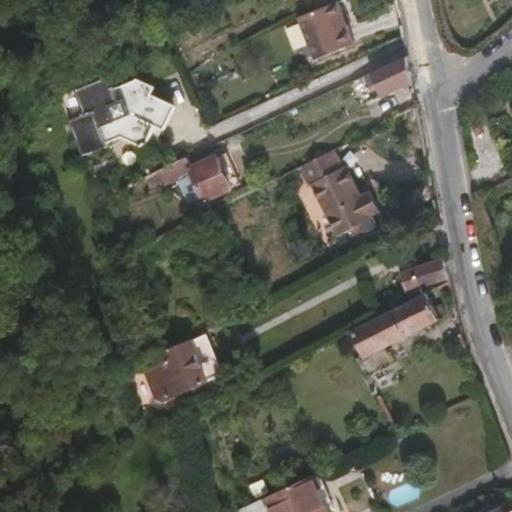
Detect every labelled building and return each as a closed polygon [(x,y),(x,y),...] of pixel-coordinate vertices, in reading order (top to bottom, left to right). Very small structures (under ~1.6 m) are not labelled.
[(347,19),(339,3),(302,21),(310,37),(347,19)] [(120,54),(162,33),(153,15),(111,35),(120,54)] [(358,43),(347,19),(310,37),(321,61),(358,43)] [(414,82),(409,54),(371,72),(383,96),(414,82)] [(83,145),(167,105),(169,99),(152,93),(155,84),(141,78),(115,89),(109,79),(63,98),(83,145)] [(113,144),(124,138),(141,144),(144,147),(154,143),(151,138),(157,124),(160,124),(167,105),(83,145),(88,159),(114,148),(113,144)] [(377,185),(372,177),(362,159),(359,160),(349,142),(317,160),(326,179),(329,177),(357,226),(389,208),(388,207),(396,203),(385,180),(377,185)] [(233,189),(219,158),(194,169),(189,158),(167,169),(173,183),(181,180),(190,200),(204,194),(207,200),(233,189)] [(425,288),(451,276),(448,257),(405,275),(415,300),(427,293),(425,288)] [(388,347),(442,318),(429,292),(427,293),(415,300),(354,331),(367,355),(361,360),(370,378),(396,365),(388,347)] [(208,381),(191,341),(167,351),(171,361),(149,371),(163,401),(208,381)] [(326,511),(331,510),(315,475),(267,499),(273,511),(326,511)]
